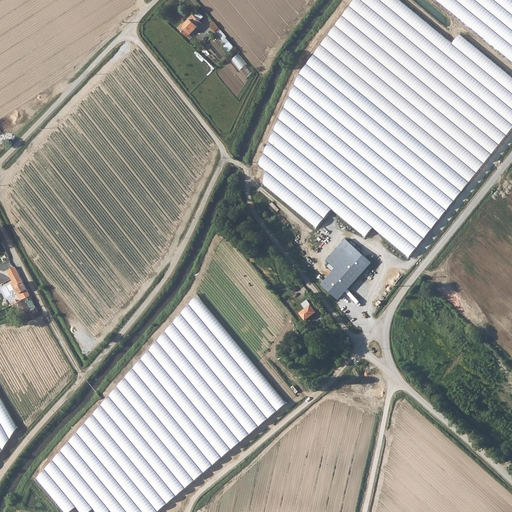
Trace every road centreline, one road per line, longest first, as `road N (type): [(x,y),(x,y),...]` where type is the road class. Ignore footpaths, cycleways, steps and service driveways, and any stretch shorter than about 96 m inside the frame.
road 1 (unclassified): [(511,481),(393,373),(384,341),(395,300),(511,154)]
road 2 (track): [(358,342),(331,381),(199,492),(188,511)]
road 3 (unclassified): [(156,0),(0,161)]
road 4 (track): [(364,511),(393,373)]
road 5 (track): [(0,475),(82,374)]
